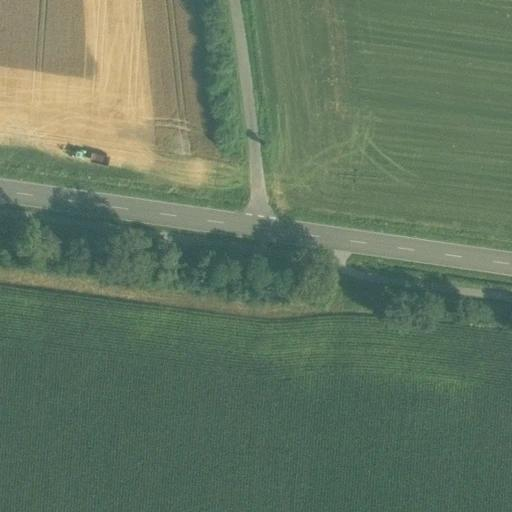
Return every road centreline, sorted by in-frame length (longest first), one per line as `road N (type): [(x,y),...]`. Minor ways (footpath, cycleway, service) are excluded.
road 1 (secondary): [(265,229),(0,191)]
road 2 (secondary): [(511,264),(265,229)]
road 3 (unclassified): [(233,0),(265,229)]
